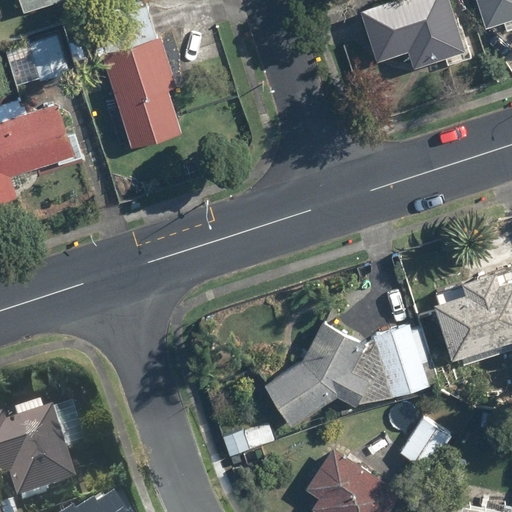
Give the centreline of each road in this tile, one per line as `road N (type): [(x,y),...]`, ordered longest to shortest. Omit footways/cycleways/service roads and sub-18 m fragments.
road 1 (residential): [(103,274),(190,511)]
road 2 (tertiary): [(103,274),(328,198)]
road 3 (residential): [(328,198),(265,0)]
road 4 (tertiary): [(328,198),(511,140)]
